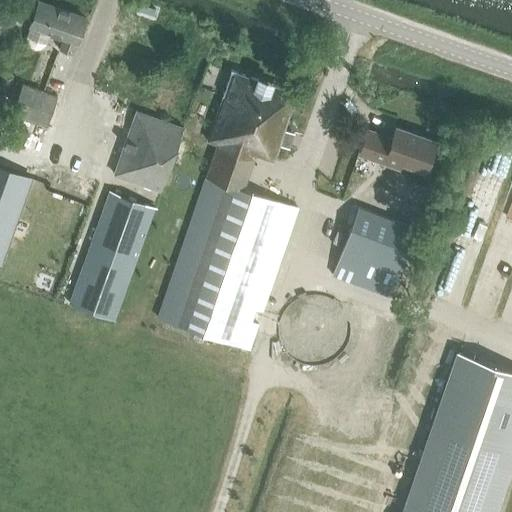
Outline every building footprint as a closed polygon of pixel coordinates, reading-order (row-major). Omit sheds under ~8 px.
[(31,27),(27,39),(28,46),(33,50),(40,50),(45,46),(50,34),(64,39),(60,50),(73,55),(77,43),(86,20),(38,2),(29,27),(31,27)] [(178,255),(157,318),(163,320),(240,346),(249,349),(257,324),(241,318),(245,306),(261,311),(298,208),(244,189),(256,154),(274,160),(295,94),(234,72),(211,142),(219,145),(193,218),(178,255)] [(12,115),(48,127),(58,98),(22,86),(12,115)] [(69,303),(115,320),(155,208),(179,137),(183,127),(121,107),(92,186),(109,192),(69,303)] [(358,156),(400,171),(402,165),(425,173),(436,140),(396,126),(392,138),(367,130),(358,156)] [(0,249),(3,251),(30,177),(0,166),(0,249)] [(338,265),(394,286),(415,229),(360,208),(338,265)] [(355,330),(354,323),(352,316),(349,311),(344,304),(338,299),(331,296),(325,294),(318,294),(311,295),(303,298),(298,301),(293,305),(288,311),(286,316),(284,323),(283,330),(284,336),(286,343),(289,349),(293,354),(298,358),(304,362),(310,364),(316,365),(324,365),(331,363),(337,360),(343,356),(348,350),(351,345),(354,337),(355,330)] [(511,370),(461,353),(407,511),(495,511),(511,464),(511,370)]
